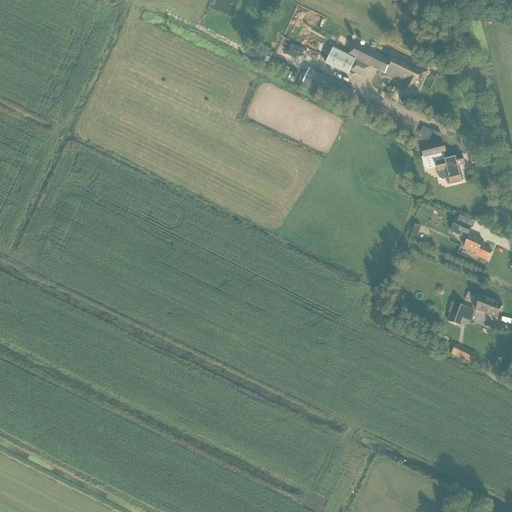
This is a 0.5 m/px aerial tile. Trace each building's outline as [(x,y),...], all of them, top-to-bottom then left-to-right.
[(419,38),(414,50),(425,55),(430,43),(419,38)] [(354,42),(347,55),(339,51),(334,62),(365,77),(370,66),(404,83),(400,90),(412,96),(417,87),(420,88),(428,71),(418,66),(419,65),(391,51),(387,58),(354,42)] [(352,106),(357,96),(309,74),(303,85),(352,106)] [(416,141),(422,144),(425,137),(419,134),(416,141)] [(446,160),(444,154),(447,154),(443,142),(421,147),(423,157),(421,157),(424,168),(428,170),(438,168),(441,182),(448,180),(449,184),(451,184),(451,185),(462,182),(461,181),(464,181),(460,166),(465,164),(462,155),(446,160)] [(475,222),(460,215),(457,221),(456,220),(451,231),(468,239),(464,247),(477,253),(475,256),(487,261),(492,251),(481,246),(483,240),(470,235),(468,234),(471,227),(473,228),(475,222)] [(418,236),(422,227),(415,224),(409,239),(415,241),(417,236),(418,236)] [(494,301),(481,296),(477,294),(475,300),(479,302),(475,310),(497,318),(502,304),(497,299),(494,301)] [(460,326),(467,307),(455,303),(449,322),(460,326)] [(404,315),(400,306),(390,311),(394,320),(404,315)] [(473,364),(477,355),(456,345),(451,354),(473,364)]
